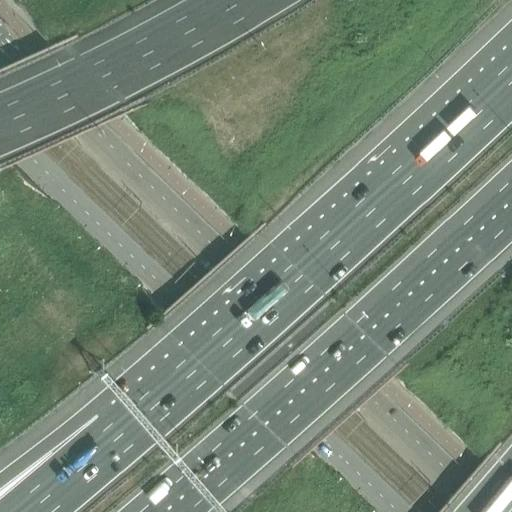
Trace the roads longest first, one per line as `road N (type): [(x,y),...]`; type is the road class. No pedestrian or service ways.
road 1 (secondary): [(494,511),(0,36)]
road 2 (secondary): [(0,132),(392,511)]
road 3 (motorway): [(511,82),(115,440)]
road 4 (motorway): [(139,511),(511,178)]
road 5 (motorway): [(243,0),(0,126)]
road 6 (motorway): [(115,440),(0,500)]
